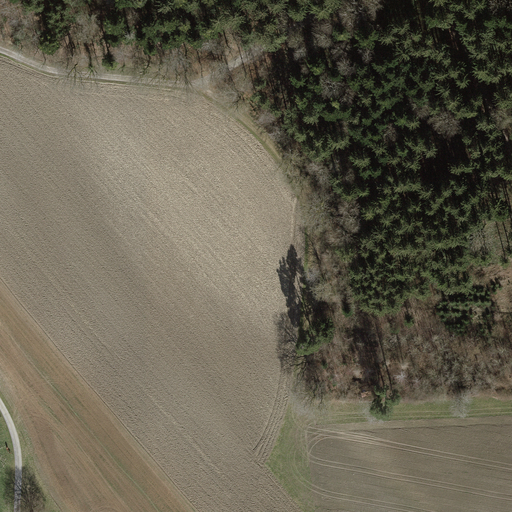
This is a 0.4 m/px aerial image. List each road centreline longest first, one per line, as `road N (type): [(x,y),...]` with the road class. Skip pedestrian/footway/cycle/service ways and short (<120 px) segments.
road 1 (track): [(188,84),(271,148),(311,222),(297,408)]
road 2 (track): [(0,51),(44,70),(188,84),(348,0)]
road 3 (track): [(511,155),(451,0)]
